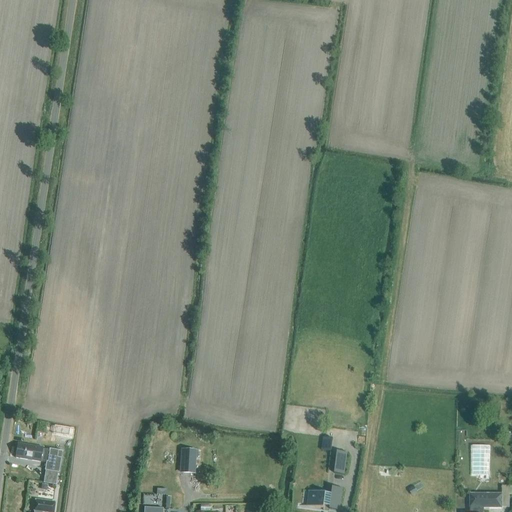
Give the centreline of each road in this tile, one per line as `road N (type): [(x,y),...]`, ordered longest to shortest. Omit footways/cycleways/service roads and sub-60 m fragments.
road 1 (unclassified): [(0,478),(72,0)]
road 2 (track): [(412,161),(364,511)]
